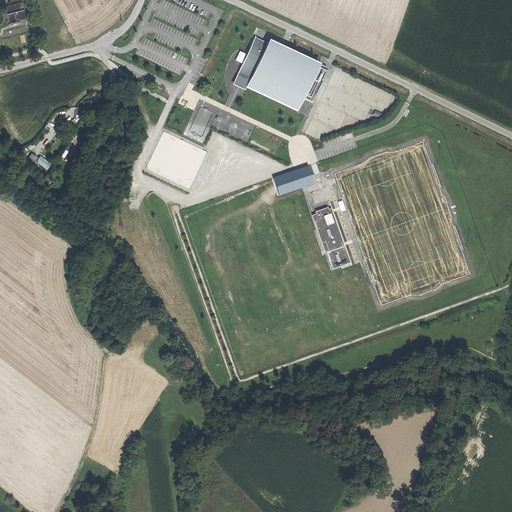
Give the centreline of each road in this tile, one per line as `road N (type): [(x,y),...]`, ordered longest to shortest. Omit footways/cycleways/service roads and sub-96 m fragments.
road 1 (tertiary): [(230,0),(511,135)]
road 2 (track): [(57,511),(93,427),(107,354)]
road 3 (tertiary): [(0,71),(117,35),(140,0)]
